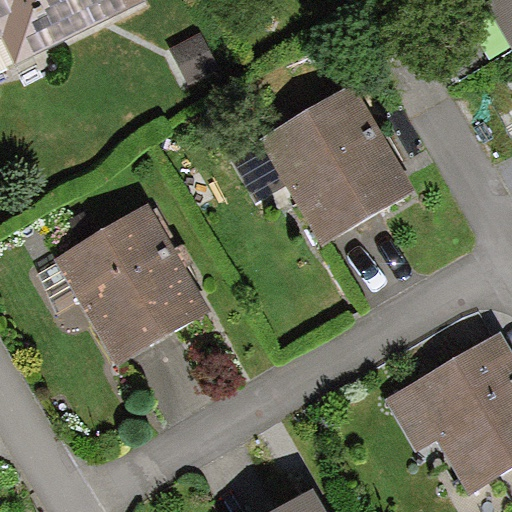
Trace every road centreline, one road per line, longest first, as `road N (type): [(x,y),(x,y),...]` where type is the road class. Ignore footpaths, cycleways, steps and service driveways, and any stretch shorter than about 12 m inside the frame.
road 1 (residential): [(511,264),(72,509)]
road 2 (residential): [(511,252),(397,46)]
road 3 (residential): [(0,378),(72,509)]
